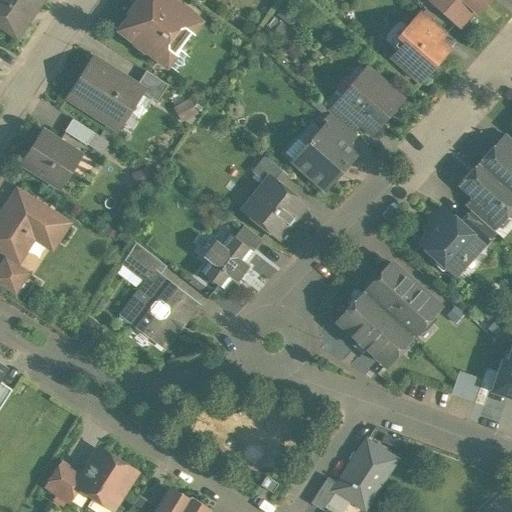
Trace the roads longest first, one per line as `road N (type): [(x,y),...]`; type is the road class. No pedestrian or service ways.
road 1 (residential): [(511,66),(485,67),(424,137),(426,157),(367,227),(330,237),(283,289),(274,314)]
road 2 (residential): [(58,354),(41,380),(254,511)]
road 3 (residential): [(58,354),(141,384),(173,383),(244,357)]
road 4 (residential): [(94,0),(0,137)]
road 5 (residential): [(368,404),(511,459)]
road 6 (residential): [(299,511),(368,404)]
